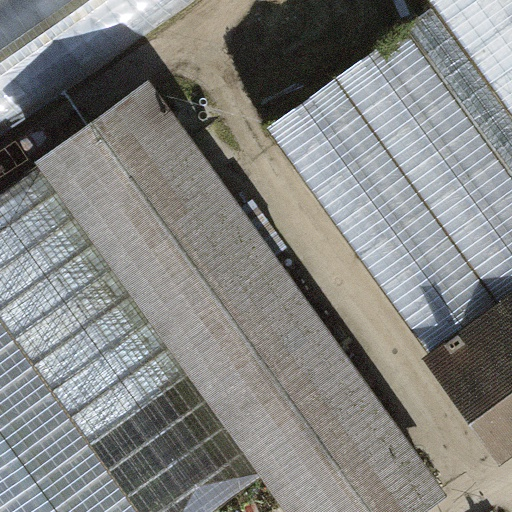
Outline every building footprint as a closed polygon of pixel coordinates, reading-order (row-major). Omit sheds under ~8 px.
[(0,0),(0,156),(228,0),(0,0)] [(511,0),(431,0),(435,5),(268,124),(431,350),(511,291),(511,0)] [(143,86),(31,166),(279,511),(419,511),(439,498),(143,86)] [(24,184),(0,201),(0,511),(221,511),(252,489),(24,184)] [(511,291),(431,350),(501,448),(511,440),(511,291)]
